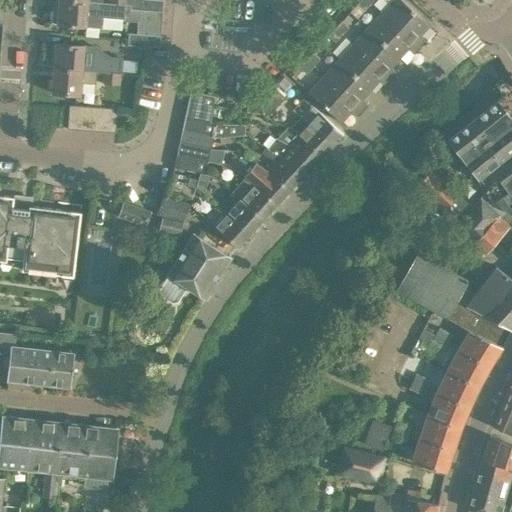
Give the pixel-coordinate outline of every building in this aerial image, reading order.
[(124,21),(128,21),(129,9),(130,5),(109,3),(109,2),(102,2),(89,1),(89,2),(67,0),(59,0),(59,9),(54,11),(54,19),(58,22),(57,24),(99,27),(100,16),(123,18),(123,21),(124,21)] [(130,5),(129,9),(162,11),(162,0),(109,0),(109,2),(109,3),(130,5)] [(370,3),(367,0),(359,0),(357,3),(364,10),(370,3)] [(392,0),(381,12),(418,46),(423,40),(419,34),(428,25),(400,0),(392,0)] [(160,36),(162,11),(129,9),(128,21),(137,22),(136,33),(136,34),(160,36)] [(413,51),(418,46),(381,12),(367,28),(398,57),(406,48),(413,51)] [(334,28),(342,34),(348,27),(341,20),(334,28)] [(342,34),(334,28),(328,35),(335,42),(342,34)] [(391,65),(398,57),(367,28),(352,44),(389,77),(394,72),(391,65)] [(136,34),(136,33),(128,33),(127,45),(159,47),(160,36),(136,34)] [(54,69),(97,72),(104,72),(120,74),(122,58),(109,57),(95,47),(84,46),(84,45),(56,43),(56,46),(53,45),(52,57),(55,57),(54,69)] [(384,83),(389,77),(352,44),(338,60),(370,89),(378,80),(384,83)] [(306,59),(313,66),(319,59),(312,52),(306,59)] [(313,66),(306,59),(299,67),(306,73),(313,66)] [(362,97),(370,89),(338,60),(323,75),(360,109),(365,104),(362,97)] [(97,72),(54,69),(53,93),(81,95),(82,83),(96,85),(97,72)] [(120,85),(120,74),(104,72),(104,84),(120,85)] [(360,109),(323,75),(308,92),(340,121),(349,112),(355,115),(360,109)] [(184,116),(210,121),(215,96),(190,90),(184,116)] [(268,93),(262,100),(261,113),(267,118),(279,103),(268,93)] [(511,121),(511,120),(496,101),(447,140),(478,179),(511,152),(511,121)] [(67,129),(115,132),(117,108),(69,104),(67,129)] [(307,125),(332,148),(346,132),(321,109),(307,125)] [(184,116),(182,129),(213,135),(222,137),(245,135),(245,124),(224,124),(216,123),(210,121),(184,116)] [(332,148),(307,125),(299,118),(290,128),(322,158),(332,148)] [(313,168),(322,158),(290,128),(289,127),(284,132),(292,140),(288,145),(313,168)] [(213,135),(182,129),(179,142),(210,148),(213,135)] [(277,138),(267,149),(277,155),(303,179),(313,168),(288,145),(277,138)] [(210,148),(179,142),(176,155),(208,160),(210,148)] [(290,193),(303,179),(277,155),(267,149),(266,148),(262,154),(274,161),(265,170),(290,193)] [(176,155),(173,167),(199,173),(205,174),(208,160),(176,155)] [(277,207),(290,193),(265,170),(256,163),(244,176),(245,177),(244,178),(251,184),(277,207)] [(431,169),(414,187),(455,225),(471,207),(431,169)] [(484,191),(505,212),(511,207),(511,170),(485,191),(484,191)] [(209,174),(205,174),(199,173),(196,186),(203,192),(209,174)] [(244,178),(233,192),(252,209),(264,221),(277,207),(251,184),(244,178)] [(233,192),(220,206),(251,235),(264,221),(252,209),(233,192)] [(81,204),(13,196),(0,194),(0,266),(20,269),(61,274),(72,275),(73,269),(80,211),(81,204)] [(163,196),(157,213),(182,223),(188,206),(163,196)] [(485,252),(498,238),(504,232),(507,228),(509,226),(499,217),(480,198),(471,207),(455,225),(485,252)] [(150,224),(153,206),(123,201),(120,219),(150,224)] [(251,235),(220,206),(207,221),(238,249),(251,235)] [(511,223),(511,207),(505,212),(499,217),(509,226),(511,223)] [(160,231),(181,235),(184,223),(163,218),(160,231)] [(511,243),(511,240),(504,232),(498,238),(508,248),(511,243)] [(204,299),(231,257),(193,233),(158,287),(160,293),(171,300),(177,300),(185,287),(204,299)] [(469,331),(501,346),(511,329),(511,328),(511,280),(495,266),(474,294),(464,288),(468,281),(418,252),(406,272),(380,256),(369,273),(396,290),(443,316),(469,331)] [(452,335),(438,327),(434,334),(448,342),(452,335)] [(469,331),(458,348),(490,365),(501,346),(469,331)] [(448,342),(434,334),(429,342),(443,350),(448,342)] [(8,378),(67,385),(71,350),(12,344),(8,378)] [(458,348),(449,366),(480,383),(489,366),(490,365),(458,348)] [(446,370),(440,384),(472,400),(478,386),(480,383),(449,366),(446,370)] [(426,388),(430,380),(416,373),(412,381),(426,388)] [(422,395),(426,388),(412,381),(409,389),(422,395)] [(436,392),(433,400),(429,408),(427,414),(459,428),(459,427),(460,427),(462,422),(464,417),(469,406),(472,400),(440,384),(436,392)] [(511,387),(510,386),(493,427),(511,435),(511,387)] [(0,448),(0,464),(27,467),(32,418),(4,414),(0,448)] [(452,450),(460,427),(459,427),(459,428),(427,414),(422,426),(418,437),(452,450)] [(63,421),(32,418),(27,467),(58,471),(63,421)] [(393,429),(407,433),(410,425),(396,420),(393,429)] [(116,427),(63,421),(58,471),(85,474),(84,484),(106,486),(107,477),(110,477),(116,427)] [(381,448),(386,435),(389,426),(373,421),(365,442),(366,443),(365,445),(369,446),(369,444),(381,448)] [(393,429),(390,437),(404,442),(407,433),(393,429)] [(481,459),(511,468),(511,445),(489,435),(481,459)] [(411,461),(426,466),(445,472),(452,450),(418,437),(411,461)] [(376,482),(383,458),(343,448),(337,471),(376,482)] [(511,468),(481,459),(467,509),(478,511),(507,511),(509,506),(502,504),(511,474),(511,468)] [(371,511),(436,511),(438,504),(418,500),(419,492),(406,489),(404,500),(374,495),(371,511)]
